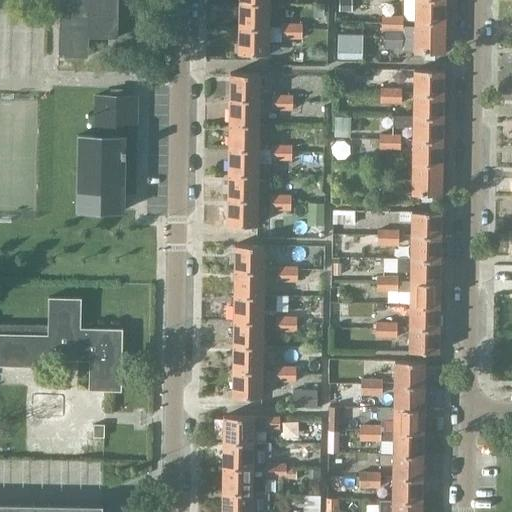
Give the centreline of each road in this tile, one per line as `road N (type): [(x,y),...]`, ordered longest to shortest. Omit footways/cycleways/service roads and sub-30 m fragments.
road 1 (unclassified): [(171,511),(180,0)]
road 2 (residential): [(467,410),(474,0)]
